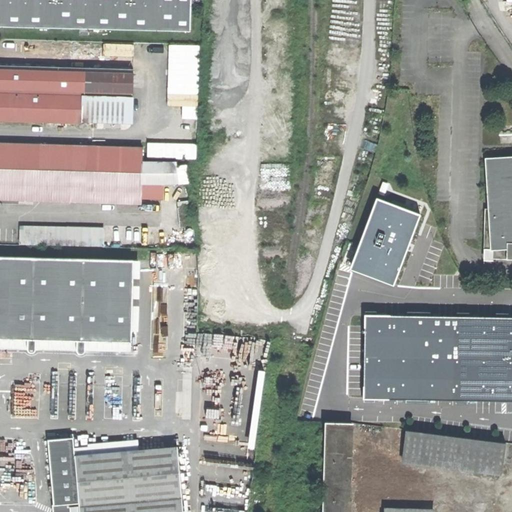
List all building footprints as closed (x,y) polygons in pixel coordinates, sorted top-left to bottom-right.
[(0,0),(0,26),(190,31),(190,0),(0,0)] [(0,118),(130,122),(133,46),(83,42),(83,40),(0,38),(0,118)] [(204,94),(205,44),(172,44),(171,93),(204,94)] [(72,196),(160,199),(161,183),(176,183),(176,177),(178,177),(179,182),(189,181),(186,164),(176,166),(176,162),(142,162),(143,147),(0,143),(0,193),(1,193),(1,199),(72,201),(72,196)] [(511,160),(509,160),(494,160),(493,209),(485,208),(484,251),(492,251),(491,259),(507,259),(507,253),(511,253),(511,160)] [(353,269),(395,285),(422,216),(380,200),(353,269)] [(192,205),(179,207),(182,226),(195,225),(192,205)] [(18,244),(103,246),(103,229),(89,228),(87,228),(19,225),(18,244)] [(113,228),(113,240),(146,241),(147,229),(113,228)] [(0,338),(28,339),(28,347),(29,350),(32,351),(35,350),(36,348),(37,339),(76,341),(76,349),(77,352),(80,353),(83,353),(85,351),(85,341),(132,342),(134,261),(0,256),(0,338)] [(511,318),(368,316),(366,397),(511,399),(511,318)] [(265,439),(271,394),(267,394),(266,400),(260,399),(255,438),(265,439)] [(346,511),(349,424),(325,424),(321,511),(346,511)] [(403,457),(502,469),(506,443),(406,432),(403,457)] [(183,511),(177,448),(139,451),(138,441),(87,445),(87,447),(75,448),(74,436),(47,439),(52,506),(56,506),(56,511),(183,511)] [(503,470),(502,469),(403,457),(402,464),(503,476),(503,470)]
